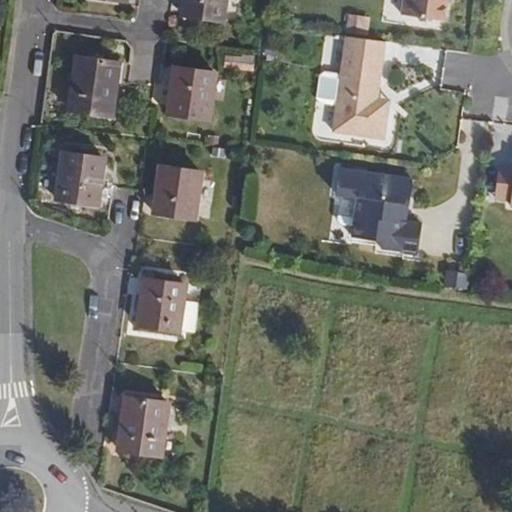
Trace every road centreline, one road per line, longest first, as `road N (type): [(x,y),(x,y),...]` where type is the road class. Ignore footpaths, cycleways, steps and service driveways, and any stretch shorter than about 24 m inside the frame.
road 1 (residential): [(13,447),(11,225)]
road 2 (residential): [(11,225),(34,20)]
road 3 (residential): [(91,413),(111,263)]
road 4 (residential): [(153,38),(34,20)]
